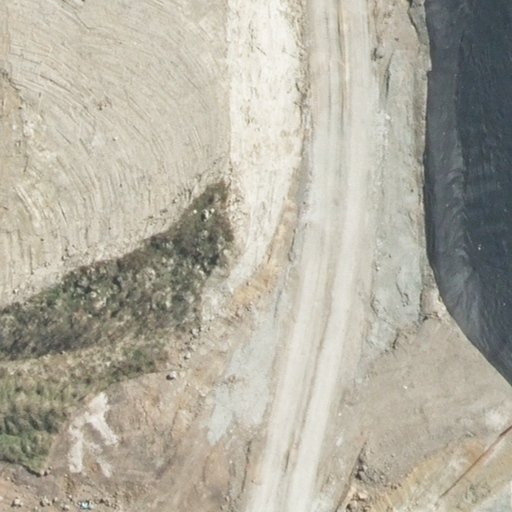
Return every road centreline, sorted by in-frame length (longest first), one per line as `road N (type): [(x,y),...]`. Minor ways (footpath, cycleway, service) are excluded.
road 1 (residential): [(405,511),(82,205)]
road 2 (tertiary): [(475,0),(82,205)]
road 3 (residential): [(82,205),(0,64)]
